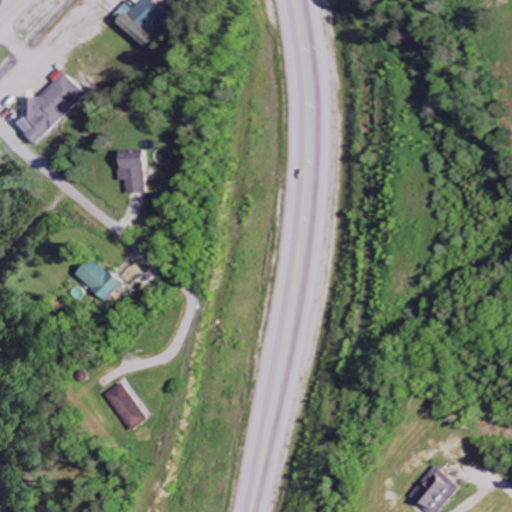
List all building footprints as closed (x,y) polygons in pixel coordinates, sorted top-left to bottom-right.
[(148,0),(139,10),(131,3),(116,20),(151,52),(159,43),(155,39),(173,19),(163,10),(169,4),(165,0),(164,0),(172,0),(175,2),(176,0),(148,0)] [(31,111),(34,114),(27,121),(25,119),(18,126),(40,147),(90,96),(67,74),(31,111)] [(132,196),(151,196),(151,153),(130,153),(130,170),(126,170),(126,183),(131,182),(132,196)] [(87,278),(113,305),(131,288),(105,261),(87,278)] [(162,424),(137,388),(120,400),(144,436),(162,424)] [(452,511),(471,489),(443,466),(418,497),(436,511),(452,511)]
